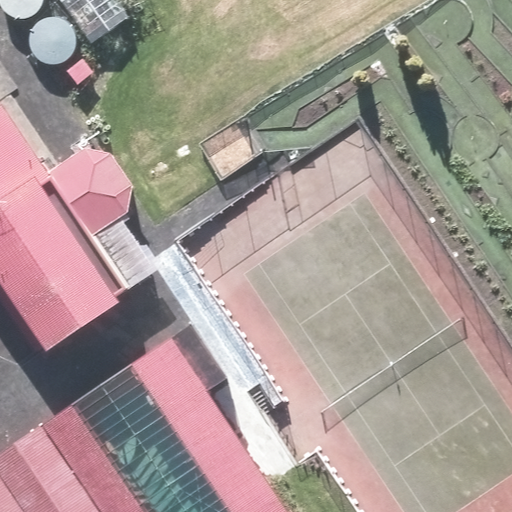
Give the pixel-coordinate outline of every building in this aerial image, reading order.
[(0,0),(52,78),(93,51),(90,46),(59,0),(0,0)] [(119,0),(59,0),(90,46),(132,18),(119,0)] [(0,286),(42,349),(132,291),(95,233),(137,206),(141,179),(120,148),(92,141),(52,167),(9,101),(0,107),(0,286)] [(511,511),(511,341),(397,170),(247,271),(343,416),(310,438),(360,511),(511,511)] [(0,511),(301,511),(216,384),(236,370),(200,317),(0,448),(0,511)]
